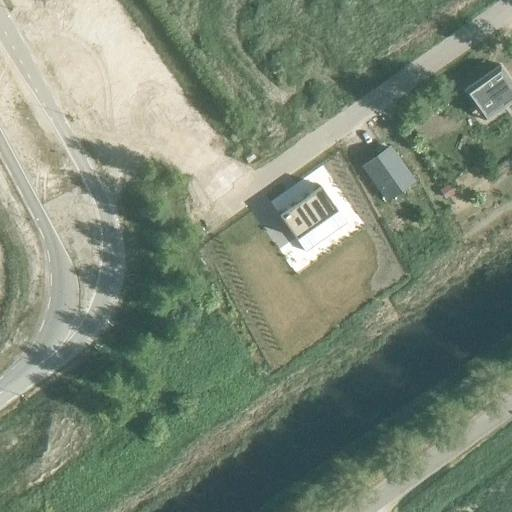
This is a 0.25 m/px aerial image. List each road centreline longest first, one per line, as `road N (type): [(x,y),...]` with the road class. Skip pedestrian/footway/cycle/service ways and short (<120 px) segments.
road 1 (tertiary): [(50,355),(74,337),(98,299),(108,255),(100,203),(0,16)]
road 2 (residential): [(214,222),(511,7)]
road 3 (tertiary): [(0,143),(41,221),(60,279),(50,355)]
road 4 (tertiary): [(511,406),(361,511)]
